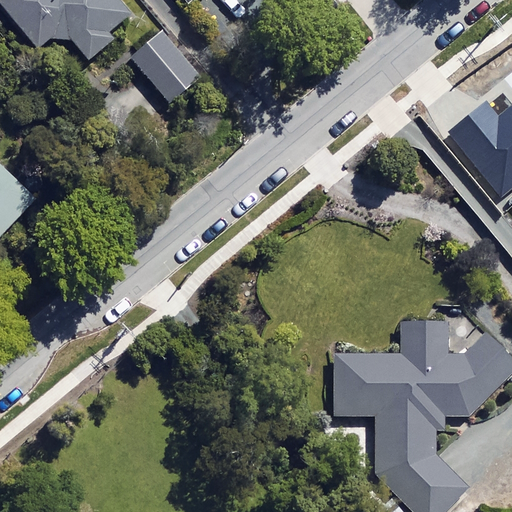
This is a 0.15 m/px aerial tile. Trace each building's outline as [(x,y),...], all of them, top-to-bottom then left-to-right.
[(0,0),(0,11),(34,52),(47,41),(69,45),(84,63),(108,43),(105,40),(127,21),(109,0),(0,0)] [(177,0),(185,9),(196,0),(177,0)] [(197,83),(156,34),(126,59),(167,108),(197,83)] [(511,104),(499,115),(487,100),(448,132),(501,197),(511,187),(511,104)] [(0,235),(32,201),(0,171),(0,235)] [(444,416),(469,417),(511,372),(511,359),(488,334),(467,353),(450,353),(450,317),(403,317),(402,353),(333,353),(334,417),(375,417),(373,472),(413,511),(443,511),(470,485),(436,454),(436,430),(445,430),(444,416)]
